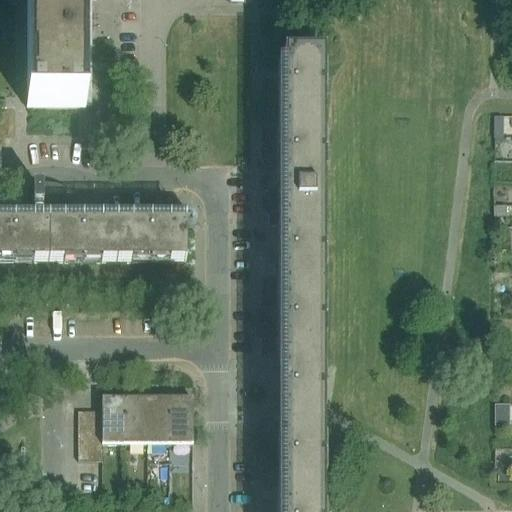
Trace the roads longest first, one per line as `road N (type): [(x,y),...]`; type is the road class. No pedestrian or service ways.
road 1 (residential): [(216,350),(217,178),(152,178)]
road 2 (residential): [(151,0),(152,178)]
road 3 (residential): [(53,350),(216,350)]
road 4 (residential): [(52,511),(53,350)]
road 5 (residential): [(217,511),(216,350)]
road 6 (residential): [(152,178),(42,174),(0,181)]
